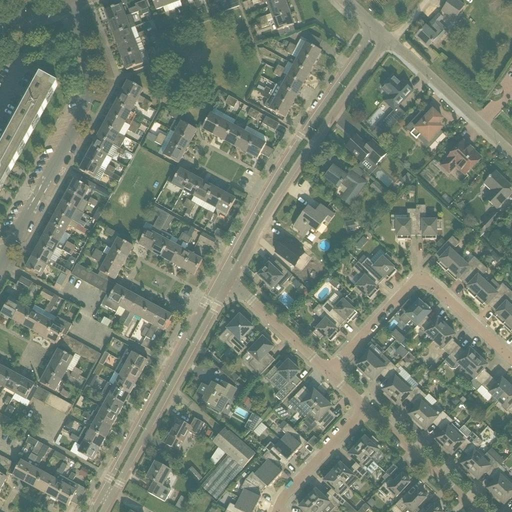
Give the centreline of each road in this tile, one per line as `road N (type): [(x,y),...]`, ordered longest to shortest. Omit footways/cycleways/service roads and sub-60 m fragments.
road 1 (residential): [(377,29),(269,188),(220,278)]
road 2 (residential): [(227,281),(385,37)]
road 3 (residential): [(0,267),(88,96),(88,61),(68,2)]
road 4 (residential): [(110,498),(227,281)]
road 5 (residential): [(220,278),(104,494)]
road 6 (residential): [(511,360),(424,285),(334,375)]
road 7 (residential): [(511,153),(391,42)]
road 8 (residential): [(481,511),(365,403)]
road 9 (residential): [(334,375),(227,281)]
road 10 (residential): [(284,511),(365,403)]
